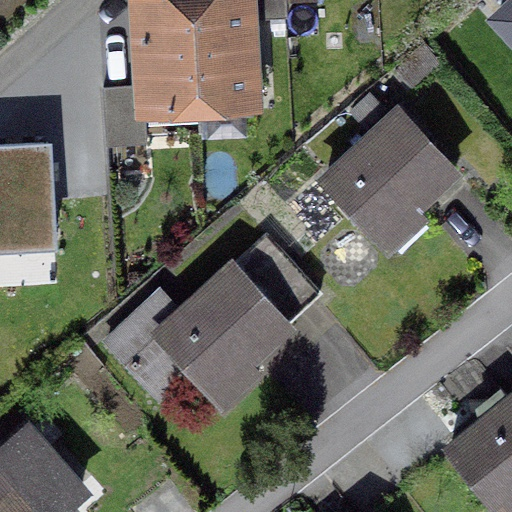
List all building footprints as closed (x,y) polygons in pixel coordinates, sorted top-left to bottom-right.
[(140,107),(194,104),(187,0),(169,0),(134,2),(140,107)] [(248,101),(242,0),(187,0),(194,104),(248,101)] [(390,73),(403,89),(434,63),(420,47),(390,73)] [(321,179),(375,238),(449,169),(395,111),(321,179)] [(55,155),(0,157),(0,272),(61,270),(55,155)] [(251,373),(241,361),(315,293),(261,235),(177,314),(156,292),(103,342),(153,396),(186,366),(220,402),(251,373)] [(511,495),(511,392),(446,446),(496,508),(511,495)] [(0,450),(0,511),(42,511),(30,497),(62,469),(26,428),(0,450)]
